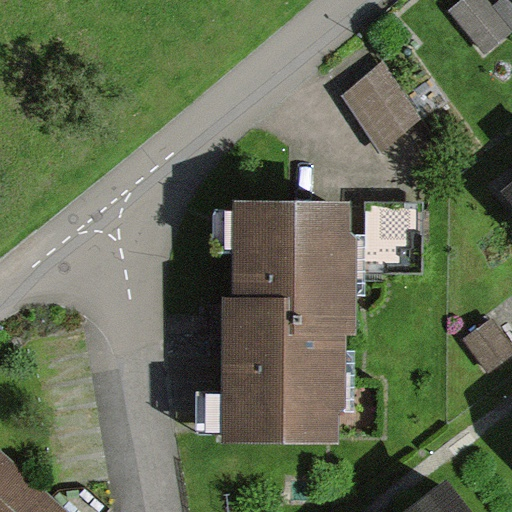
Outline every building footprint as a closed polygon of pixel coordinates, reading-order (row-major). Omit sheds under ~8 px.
[(511,32),(485,0),(470,0),(450,16),(486,60),(511,39),(511,32)] [(382,71),(342,102),(381,152),(421,121),(382,71)] [(221,323),(224,451),(338,449),(338,422),(349,422),(347,350),(357,344),(354,216),(232,218),(234,307),(221,307),(221,323)] [(511,357),(511,346),(495,322),(465,342),(487,374),(511,357)] [(58,511),(0,458),(0,511),(58,511)] [(455,511),(444,497),(423,511),(455,511)]
